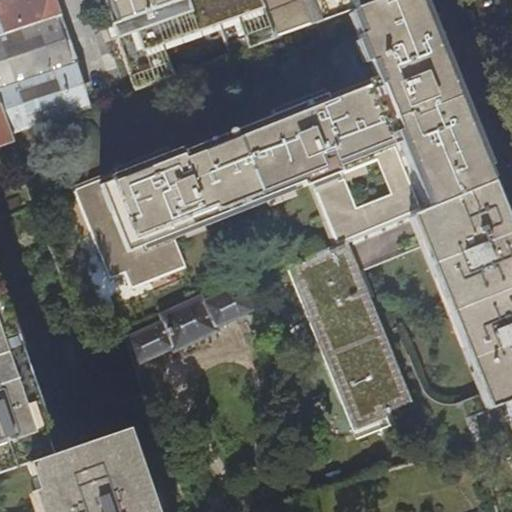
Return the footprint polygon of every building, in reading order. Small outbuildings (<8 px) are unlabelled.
[(0,0),(0,106),(9,133),(85,108),(69,56),(73,55),(70,47),(54,0),(0,0)] [(345,242),(490,183),(448,78),(424,18),(416,0),(378,0),(353,10),(363,35),(359,37),(369,65),(373,63),(381,85),(369,90),(368,88),(328,103),(325,96),(270,116),(272,121),(184,155),(181,147),(79,184),(113,273),(128,267),(134,282),(187,262),(175,230),(302,182),(304,186),(313,183),(337,246),(345,242)] [(263,0),(183,0),(112,26),(117,40),(95,46),(97,53),(102,62),(121,56),(134,90),(173,76),(161,42),(219,22),(231,56),(277,38),(263,0)] [(103,0),(112,26),(183,0),(103,0)] [(263,0),(277,38),(353,10),(378,0),(263,0)] [(0,148),(13,145),(9,133),(0,106),(0,148)] [(511,238),(496,199),(490,183),(345,242),(358,273),(424,246),(481,392),(457,403),(464,419),(471,416),(506,402),(511,399),(511,238)] [(358,273),(345,242),(337,246),(292,264),(355,425),(409,404),(358,273)] [(126,337),(137,372),(154,365),(151,358),(171,349),(172,351),(171,351),(172,354),(174,352),(173,352),(180,349),(181,349),(182,349),(182,348),(192,342),(193,343),(196,341),(204,337),(205,337),(208,335),(214,332),(214,333),(216,331),(216,329),(215,329),(215,328),(250,311),(239,286),(237,285),(202,301),(201,298),(158,317),(161,321),(126,337)] [(0,474),(28,465),(44,511),(149,511),(122,432),(51,457),(0,310),(0,474)]
